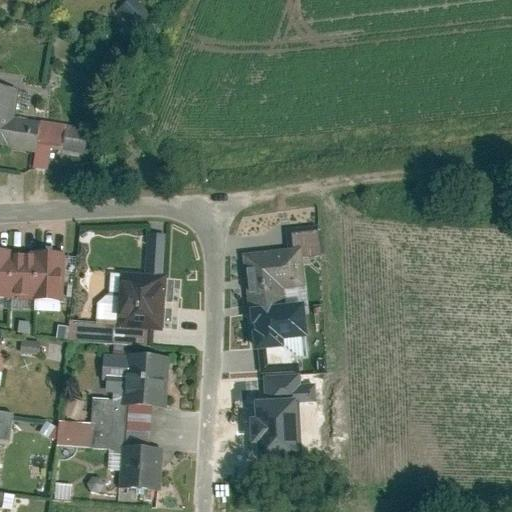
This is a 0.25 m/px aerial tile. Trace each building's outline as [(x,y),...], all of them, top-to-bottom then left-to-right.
[(133,0),(124,0),(115,7),(131,29),(146,18),(133,0)] [(22,86),(0,83),(0,146),(36,151),(34,166),(48,168),(52,144),(90,149),(93,127),(18,117),(22,86)] [(148,276),(115,275),(113,329),(163,332),(167,236),(150,235),(148,276)] [(302,248),(246,254),(255,344),(312,338),(302,248)] [(66,253),(0,251),(0,306),(65,308),(66,253)] [(93,318),(105,320),(108,305),(96,303),(93,318)] [(109,322),(64,325),(66,344),(110,341),(109,322)] [(42,344),(21,340),(19,353),(40,356),(42,344)] [(170,359),(104,355),(102,380),(109,381),(109,393),(124,394),(124,405),(168,407),(170,359)] [(87,402),(70,396),(64,414),(81,419),(87,402)] [(299,403),(256,405),(257,464),(301,463),(299,403)] [(0,439),(9,441),(13,417),(0,415),(0,439)] [(163,452),(125,451),(123,490),(161,491),(163,452)]
